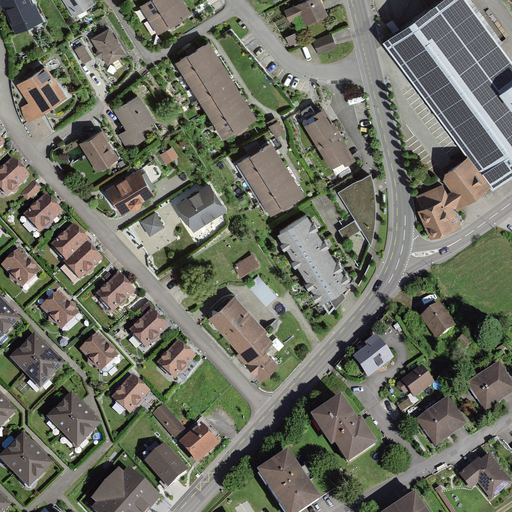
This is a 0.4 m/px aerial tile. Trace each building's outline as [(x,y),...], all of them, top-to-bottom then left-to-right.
[(0,0),(0,2),(2,7),(5,5),(17,31),(44,19),(35,0),(0,0)] [(94,0),(65,0),(74,13),(94,0)] [(192,11),(185,0),(144,0),(140,3),(158,32),(169,25),(172,29),(183,23),(180,18),(192,11)] [(303,0),(285,9),(291,20),(300,16),(304,24),(328,12),(321,0),(303,0)] [(511,173),(511,59),(467,0),(433,0),(382,38),(467,153),(490,184),(493,188),(511,173)] [(127,52),(110,26),(91,38),(98,50),(97,50),(101,58),(103,57),(107,65),(127,52)] [(285,36),(289,45),(299,40),(295,32),(285,36)] [(332,32),(313,40),(318,53),(337,45),(332,32)] [(175,61),(224,137),(258,115),(210,39),(175,61)] [(75,48),(84,63),(92,58),(83,43),(75,48)] [(37,46),(27,51),(29,55),(39,51),(37,46)] [(68,96),(46,62),(16,83),(29,102),(21,107),(23,115),(28,122),(68,96)] [(155,118),(139,91),(113,107),(121,120),(126,128),(119,132),(128,146),(144,136),(139,128),(155,118)] [(311,104),(301,111),(304,114),(313,108),(311,104)] [(314,112),(316,116),(305,123),(332,165),(342,159),(344,163),(346,161),(348,165),(357,160),(346,144),(348,143),(333,120),(331,121),(322,107),(314,112)] [(267,121),(276,136),(285,131),(275,116),(267,121)] [(119,157),(100,127),(78,141),(97,171),(119,157)] [(305,192),(271,139),(236,161),(270,215),(282,208),(285,212),(295,205),(292,200),(305,192)] [(172,147),(160,154),(166,163),(177,155),(172,147)] [(421,206),(418,208),(431,237),(461,223),(456,210),(490,184),(467,153),(445,169),(444,178),(451,190),(448,192),(443,183),(416,195),(421,206)] [(165,174),(155,157),(140,169),(139,168),(121,180),(106,189),(121,212),(133,205),(136,205),(140,203),(141,199),(154,191),(150,184),(165,174)] [(13,158),(0,169),(0,187),(8,196),(12,193),(15,194),(19,190),(18,187),(30,177),(13,158)] [(371,170),(338,190),(356,217),(362,227),(371,243),(375,222),(376,200),(374,181),(371,170)] [(35,181),(22,193),(30,203),(44,191),(35,181)] [(194,193),(177,204),(193,230),(226,208),(210,183),(194,193)] [(47,194),(24,214),(41,232),(44,229),(48,229),(52,226),(51,223),(63,213),(47,194)] [(165,226),(156,211),(141,220),(150,235),(165,226)] [(313,219),(308,211),(278,230),(283,238),(281,240),(285,246),(287,244),(294,256),(292,257),(296,264),(298,263),(308,278),(305,279),(309,285),(311,284),(314,289),(312,291),(316,297),(318,296),(321,300),(322,299),(329,310),(345,291),(342,287),(352,281),(349,277),(351,276),(346,269),(345,270),(342,265),(343,264),(339,257),(338,258),(328,243),(330,242),(326,235),(324,236),(318,226),(319,225),(315,218),(313,219)] [(356,217),(339,228),(345,238),(362,227),(356,217)] [(52,245),(66,262),(88,242),(90,241),(75,225),(52,245)] [(103,260),(88,242),(66,262),(65,263),(80,280),(87,274),(90,275),(95,271),(94,268),(103,260)] [(17,282),(23,288),(40,271),(19,249),(2,266),(10,275),(10,278),(14,282),(17,282)] [(259,264),(252,253),(234,265),(241,276),(259,264)] [(136,291),(120,272),(96,294),(112,311),(119,305),(122,307),(127,303),(126,300),(136,291)] [(277,297),(258,275),(247,285),(266,306),(277,297)] [(80,314),(59,291),(40,307),(49,317),(49,320),(52,324),(56,324),(62,330),(80,314)] [(235,293),(208,315),(239,350),(237,352),(249,366),(260,378),(278,363),(263,346),(271,339),(263,329),(265,328),(235,293)] [(130,329),(145,347),(152,343),(156,344),(160,340),(161,335),(170,327),(148,303),(141,310),(146,316),(140,320),(138,320),(133,324),(134,326),(130,329)] [(440,303),(421,317),(437,339),(456,325),(448,315),(440,303)] [(0,340),(21,320),(6,305),(0,311),(0,340)] [(120,355),(98,333),(80,349),(89,359),(88,362),(92,366),(95,366),(102,373),(120,355)] [(9,359),(24,374),(49,348),(34,334),(9,359)] [(352,356),(368,378),(381,369),(395,359),(377,334),(364,343),(366,347),(352,356)] [(466,334),(455,342),(462,352),(473,344),(466,334)] [(179,340),(160,363),(176,379),(181,373),(186,373),(189,369),(188,365),(196,356),(179,340)] [(66,364),(49,348),(24,374),(41,390),(66,364)] [(502,402),(511,395),(511,380),(500,363),(467,384),(485,412),(502,402)] [(436,383),(422,365),(396,384),(405,395),(409,392),(414,399),(436,383)] [(112,398),(129,415),(136,408),(139,408),(143,404),(143,401),(151,392),(134,375),(121,387),(118,388),(115,391),(115,394),(112,398)] [(46,419),(61,434),(88,408),(73,393),(46,419)] [(0,428),(17,411),(1,396),(0,397),(0,428)] [(342,396),(311,417),(332,447),(335,445),(349,464),(380,443),(362,418),(359,420),(342,396)] [(448,397),(416,419),(436,447),(451,436),(468,424),(448,397)] [(409,399),(399,406),(402,412),(413,405),(409,399)] [(163,405),(154,414),(174,438),(184,429),(163,405)] [(103,424),(88,408),(61,434),(77,450),(103,424)] [(202,424),(180,443),(197,463),(219,444),(211,435),(202,424)] [(0,455),(0,460),(13,473),(38,448),(23,433),(0,455)] [(187,468),(165,443),(146,459),(168,485),(187,468)] [(54,465),(38,448),(13,473),(29,490),(54,465)] [(258,471),(285,511),(302,511),(321,500),(320,498),(311,485),(288,451),(258,471)] [(479,459),(460,475),(472,489),(478,483),(492,500),(511,482),(511,481),(489,455),(481,462),(479,459)] [(93,507),(98,511),(144,511),(160,495),(129,467),(124,473),(119,468),(93,496),(99,501),(93,507)] [(313,483),(311,485),(320,498),(335,488),(324,471),(311,480),(313,483)] [(0,511),(3,511),(11,505),(1,495),(0,494),(0,511)] [(426,511),(415,494),(387,511),(426,511)]
